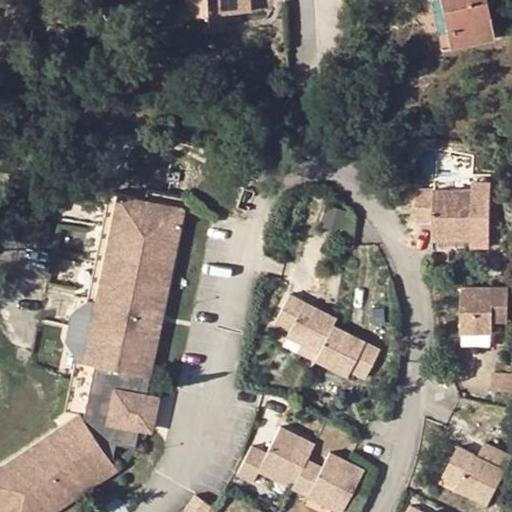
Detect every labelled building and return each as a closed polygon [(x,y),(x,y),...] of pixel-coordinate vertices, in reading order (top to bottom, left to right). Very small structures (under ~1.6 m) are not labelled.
[(186,0),(188,12),(226,11),(250,10),(249,0),(186,0)] [(451,46),(440,0),(431,0),(441,48),(451,46)] [(440,0),(451,46),(494,36),(485,0),(440,0)] [(226,11),(188,12),(188,23),(226,22),(226,11)] [(139,76),(106,73),(99,93),(138,95),(139,76)] [(474,190),(418,188),(416,224),(433,225),(433,241),(473,242),(473,249),(490,249),(492,184),(474,184),(474,190)] [(148,200),(110,193),(90,299),(75,311),(68,340),(79,356),(69,412),(74,418),(0,468),(0,505),(4,511),(58,511),(122,470),(117,461),(121,442),(141,446),(147,426),(151,394),(189,199),(148,191),(148,200)] [(339,227),(343,212),(310,202),(306,218),(339,227)] [(506,323),(507,291),(463,291),(462,335),(492,334),(492,323),(506,323)] [(337,319),(290,296),(276,325),(289,332),(287,339),(318,353),(334,326),(337,319)] [(334,326),(318,353),(315,360),(348,377),(350,372),(366,378),(381,351),(334,326)] [(162,396),(151,394),(147,426),(158,428),(162,396)] [(253,446),(240,473),(252,480),(258,468),(294,487),(311,456),(316,446),(280,427),(266,452),(253,446)] [(479,457),(460,448),(444,477),(493,499),(511,461),(511,457),(486,445),(479,457)] [(325,464),(311,456),(294,487),(338,511),(343,511),(366,471),(332,453),(325,464)] [(207,511),(211,507),(195,495),(183,511),(207,511)]
